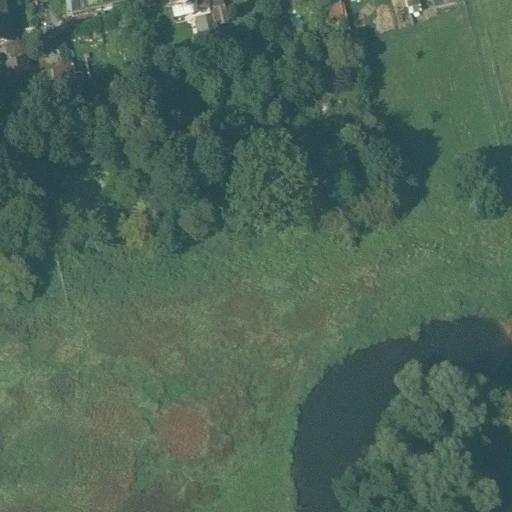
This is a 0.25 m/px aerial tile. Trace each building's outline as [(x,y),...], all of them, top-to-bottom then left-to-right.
[(24,33),(8,36),(0,0),(0,57),(2,66),(24,61),(24,62),(30,61),(24,33)] [(121,0),(63,0),(68,19),(123,6),(121,0)] [(334,0),(305,0),(309,12),(336,6),(334,0)] [(430,0),(433,9),(457,2),(456,0),(430,0)] [(24,61),(2,66),(10,101),(32,96),(24,62),(24,61)] [(58,67),(57,84),(76,86),(78,69),(58,67)] [(43,160),(23,162),(24,175),(44,174),(43,160)]
